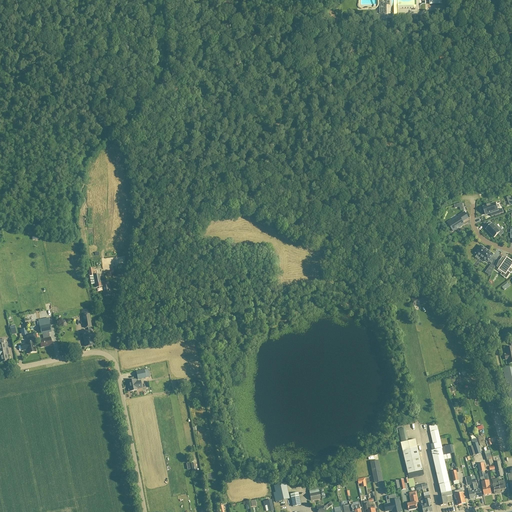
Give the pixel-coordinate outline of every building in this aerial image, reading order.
[(379,14),(386,14),(386,5),(389,5),(389,1),(379,1),(379,14)] [(483,208),(485,215),(490,214),(490,213),(491,215),(494,213),(495,215),(494,216),(503,213),(502,209),(497,211),(497,208),(497,206),(496,206),(495,204),(495,203),(490,205),(486,206),(483,208)] [(468,218),(466,215),(464,212),(458,216),(459,217),(452,222),(451,221),(447,223),(448,224),(453,232),(457,229),(458,228),(459,228),(464,225),(462,222),(465,220),(468,218)] [(495,227),(494,226),(491,224),(489,222),(484,226),(487,228),(485,230),(494,238),(498,234),(501,231),(497,226),(495,227)] [(481,246),(475,254),(487,262),(493,255),(481,246)] [(499,261),(496,267),(499,269),(498,270),(505,275),(507,272),(511,274),(511,272),(511,269),(510,268),(511,265),(511,261),(506,258),(503,263),(499,261)] [(494,267),(491,265),(485,273),(490,276),(494,267)] [(91,285),(95,284),(95,288),(99,288),(101,287),(102,288),(103,292),(102,292),(103,297),(111,295),(108,281),(101,283),(99,275),(89,277),(91,285)] [(411,300),(414,307),(425,303),(423,296),(411,300)] [(85,341),(86,346),(86,347),(94,346),(91,332),(90,328),(91,328),(89,315),(83,316),(85,329),(88,328),(88,332),(82,333),(84,341),(85,341)] [(38,322),(40,330),(41,335),(43,334),(44,340),(39,341),(41,348),(52,346),(50,339),(48,333),(51,333),(48,320),(38,322)] [(33,339),(35,339),(34,334),(25,336),(26,340),(29,340),(30,343),(26,344),(26,345),(21,346),(22,352),(27,350),(28,354),(36,352),(33,339)] [(0,359),(1,363),(8,361),(7,354),(8,354),(7,350),(6,351),(5,344),(3,344),(1,344),(1,345),(0,344),(0,359)] [(511,366),(502,368),(511,413),(511,366)] [(144,370),(136,372),(138,380),(146,378),(144,370)] [(140,381),(136,382),(135,380),(127,382),(129,392),(137,390),(141,389),(140,381)] [(485,397),(487,406),(496,403),(494,394),(485,397)] [(447,502),(446,497),(452,496),(441,449),(442,449),(436,425),(429,427),(433,445),(431,445),(432,451),(431,452),(439,486),(442,498),(438,498),(440,506),(446,505),(446,502),(447,502)] [(422,476),(423,474),(415,440),(400,443),(409,479),(422,476)] [(477,443),(472,445),(476,455),(481,454),(477,443)] [(451,446),(443,448),(445,456),(453,454),(451,446)] [(489,451),(484,453),(487,461),(492,459),(489,451)] [(378,461),(370,463),(374,483),(382,482),(378,461)] [(500,462),(494,463),(497,478),(503,477),(500,462)] [(451,472),(454,485),(459,484),(456,471),(451,472)] [(484,477),(487,495),(491,494),(488,477),(485,477),(485,476),(483,476),(483,477),(484,477)] [(362,488),(366,487),(364,479),(357,480),(358,484),(362,483),(362,488)] [(472,484),(474,492),(476,499),(482,497),(480,490),(480,489),(478,489),(476,483),(475,479),(471,480),(472,484)] [(500,493),(498,482),(497,479),(492,480),(493,484),(492,485),(494,495),(500,493)] [(498,482),(500,493),(506,492),(504,481),(498,482)] [(275,493),(273,493),(275,502),(289,499),(285,484),(273,486),(275,493)] [(319,492),(309,494),(310,501),(320,499),(319,492)] [(298,493),(290,495),(293,507),(300,505),(298,493)] [(416,496),(412,497),(410,497),(411,504),(407,504),(408,511),(417,509),(416,503),(418,503),(416,496)] [(401,511),(399,500),(390,501),(392,511),(401,511)] [(263,502),(264,506),(267,505),(268,511),(273,511),(271,501),(263,502)]
